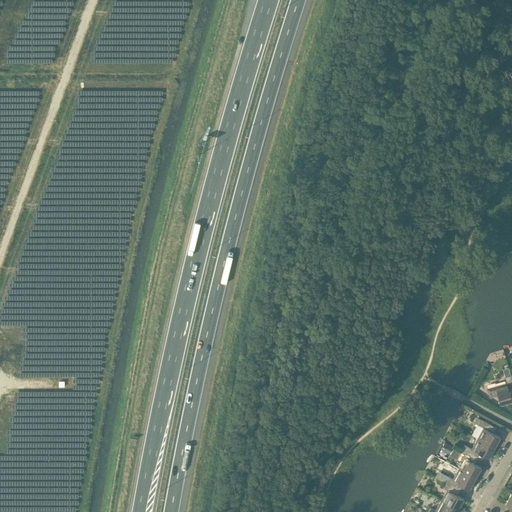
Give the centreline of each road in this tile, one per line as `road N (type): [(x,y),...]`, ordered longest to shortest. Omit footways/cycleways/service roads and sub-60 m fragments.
road 1 (motorway): [(172,511),(225,266),(300,0)]
road 2 (motorway): [(264,0),(191,256),(138,511)]
road 3 (track): [(0,258),(92,0)]
